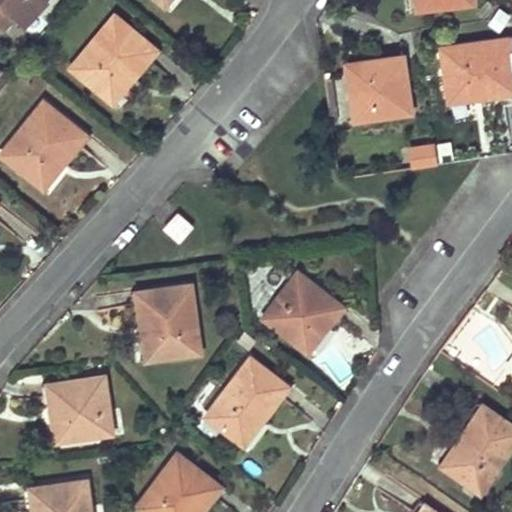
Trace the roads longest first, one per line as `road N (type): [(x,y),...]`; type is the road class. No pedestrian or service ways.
road 1 (residential): [(292,0),(171,156),(0,342)]
road 2 (residential): [(310,511),(511,218)]
